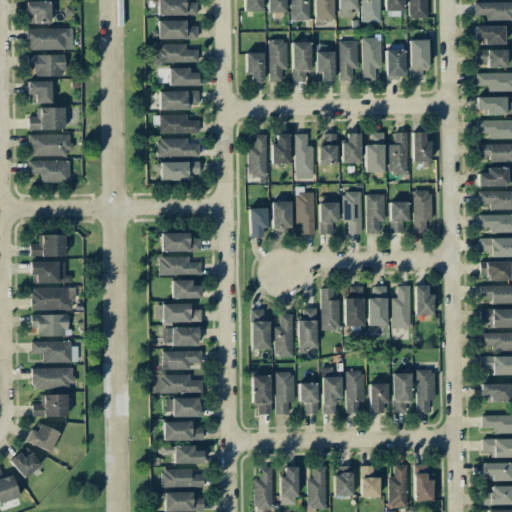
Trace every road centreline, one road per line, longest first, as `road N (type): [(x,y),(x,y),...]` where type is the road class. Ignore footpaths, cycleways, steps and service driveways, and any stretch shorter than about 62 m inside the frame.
road 1 (residential): [(454,511),(442,0)]
road 2 (residential): [(106,0),(115,511)]
road 3 (residential): [(222,0),(227,511)]
road 4 (residential): [(227,439),(453,439)]
road 5 (residential): [(223,108),(445,105)]
road 6 (residential): [(282,271),(307,259),(448,259)]
